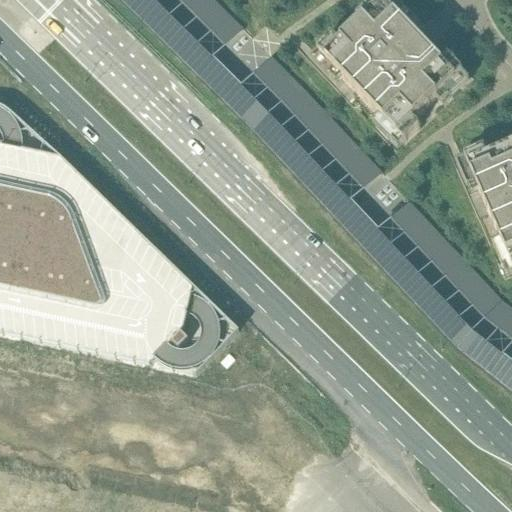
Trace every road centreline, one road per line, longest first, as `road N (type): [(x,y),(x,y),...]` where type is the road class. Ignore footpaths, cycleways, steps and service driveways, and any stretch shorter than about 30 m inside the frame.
road 1 (primary): [(0,35),(488,511)]
road 2 (primary): [(511,444),(55,0)]
